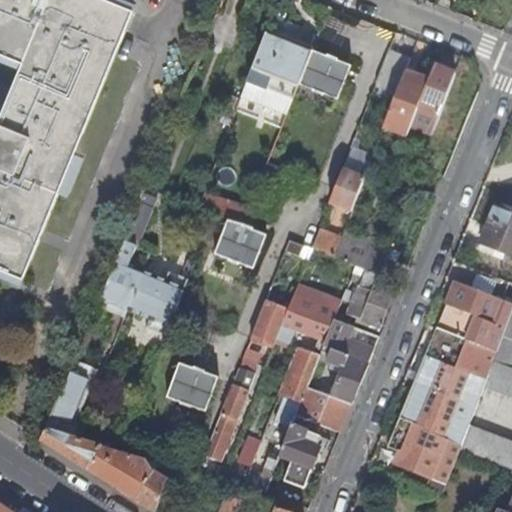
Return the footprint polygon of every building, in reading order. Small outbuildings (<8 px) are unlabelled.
[(0,0),(0,49),(35,66),(0,141),(0,267),(12,273),(113,56),(108,54),(114,39),(91,28),(93,14),(97,6),(101,9),(104,0),(129,0),(132,1),(132,0),(0,0)] [(299,82),(313,48),(266,29),(241,94),(287,112),(299,82)] [(313,48),(299,82),(313,88),(312,89),(323,93),(324,92),(338,98),(351,63),(337,58),(338,56),(327,52),(326,53),(313,48)] [(406,71),(412,58),(390,50),(376,84),(382,86),(378,94),(395,101),(406,71)] [(455,74),(434,66),(429,80),(411,126),(431,134),(445,99),(455,74)] [(429,80),(406,71),(395,101),(384,128),(407,136),(411,126),(429,80)] [(344,166),(366,175),(375,152),(353,143),(344,166)] [(281,167),(267,161),(261,177),(275,183),(281,167)] [(330,203),(352,212),(366,175),(344,166),(330,203)] [(430,194),(413,188),(409,200),(425,206),(430,194)] [(241,225),(243,221),(244,218),(249,205),(204,192),(197,211),(241,225)] [(511,257),(511,212),(496,206),(480,244),(511,257)] [(227,221),(214,256),(228,261),(227,262),(238,267),(239,265),(253,271),(266,236),(252,231),(252,229),(241,225),(241,227),(227,221)] [(355,266),(367,238),(346,230),(335,258),(355,266)] [(312,249),(334,258),(341,239),(319,231),(312,249)] [(378,275),(383,262),(384,258),(389,247),(367,238),(355,266),(363,269),(378,275)] [(389,247),(384,258),(397,263),(404,243),(392,238),(389,247)] [(128,267),(137,247),(124,241),(97,309),(119,318),(124,320),(143,273),(128,267)] [(305,247),(289,241),(285,251),(301,257),(305,247)] [(359,287),(355,295),(348,314),(347,316),(357,320),(356,323),(379,332),(392,295),(373,287),(378,275),(363,269),(360,275),(365,276),(360,287),(359,287)] [(146,328),(167,337),(188,279),(169,272),(166,280),(143,271),(143,273),(128,313),(149,320),(146,328)] [(288,311),(282,324),(326,341),(334,321),(338,310),(342,300),(299,282),(288,311)] [(382,459),(445,484),(496,353),(495,353),(511,307),(511,305),(455,283),(382,459)] [(348,314),(355,295),(346,291),(342,300),(338,310),(348,314)] [(251,338),(273,347),(277,339),(282,324),(288,311),(278,308),(265,302),(251,338)] [(511,310),(496,353),(483,388),(511,399),(511,310)] [(326,341),(323,349),(368,365),(377,344),(359,338),(358,337),(357,338),(356,339),(352,349),(347,347),(355,328),(334,321),(326,341)] [(101,328),(90,324),(83,342),(93,347),(101,328)] [(299,349),(295,358),(316,367),(320,357),(314,355),(299,349)] [(296,417),(320,426),(340,434),(356,395),(368,365),(323,349),(321,355),(329,358),(326,364),(332,366),(330,370),(341,374),(332,398),(308,388),(296,417)] [(245,353),(242,360),(256,366),(259,359),(245,353)] [(295,358),(281,395),(285,397),(275,421),(292,428),(296,417),(308,388),(316,367),(295,358)] [(253,374),(256,366),(242,360),(238,369),(253,374)] [(179,364),(166,398),(180,404),(179,405),(190,409),(191,408),(205,413),(218,378),(203,373),(204,372),(193,368),(193,369),(179,364)] [(238,369),(204,456),(220,462),(254,375),(253,374),(238,369)] [(71,423),(75,414),(89,381),(71,372),(52,416),(71,423)] [(83,417),(75,414),(71,423),(52,416),(49,426),(77,435),(84,418),(83,417)] [(296,417),(292,428),(281,456),(293,461),(285,481),(304,489),(320,450),(318,449),(322,438),(316,436),(320,426),(296,417)] [(77,435),(78,435),(79,433),(85,418),(84,418),(77,435)] [(135,421),(130,434),(141,439),(146,425),(135,421)] [(511,440),(470,424),(461,449),(511,468),(511,440)] [(47,430),(77,439),(78,435),(77,435),(49,426),(47,430)] [(106,448),(77,439),(47,430),(42,441),(65,456),(110,485),(135,501),(154,472),(149,463),(106,448)] [(252,465),(262,441),(249,436),(239,460),(252,465)] [(270,453),(264,469),(274,473),(281,457),(270,453)] [(274,473),(264,469),(261,476),(271,480),(274,473)] [(168,480),(154,472),(135,501),(151,511),(169,511),(174,502),(162,496),(168,480)] [(271,480),(261,476),(256,474),(250,487),(266,493),(271,480)] [(220,511),(246,511),(250,504),(227,496),(220,511)] [(288,511),(252,498),(250,504),(246,511),(288,511)] [(511,511),(511,499),(507,511),(497,511),(496,511),(511,511)] [(0,511),(13,511),(0,503),(0,511)]
